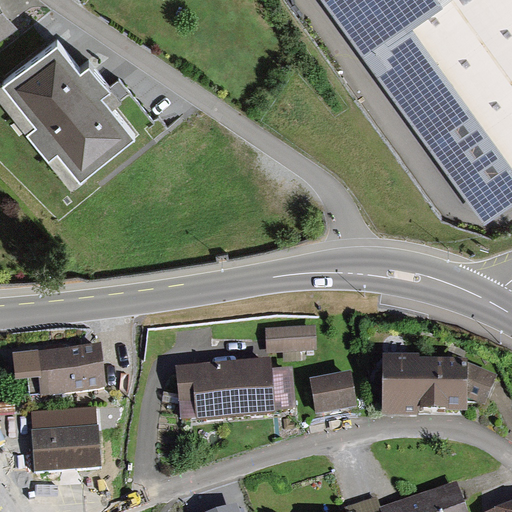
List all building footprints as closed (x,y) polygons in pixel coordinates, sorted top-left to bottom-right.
[(511,0),(323,0),(484,221),(511,201),(511,0)] [(0,41),(16,30),(0,9),(0,41)] [(80,70),(57,41),(0,85),(0,93),(70,183),(132,135),(110,106),(118,99),(89,62),(80,70)] [(314,325),(267,328),(269,353),(316,350),(314,325)] [(100,346),(14,353),(16,378),(29,377),(30,392),(43,391),(43,394),(104,388),(100,346)] [(419,357),(419,353),(382,353),(382,413),(421,413),(421,409),(468,409),(468,399),(486,406),(499,374),(469,362),(469,358),(419,357)] [(269,358),(178,366),(183,420),(295,409),(291,369),(271,371),(269,358)] [(350,370),(311,379),(319,415),(358,406),(350,370)] [(97,407),(30,411),(34,470),(101,466),(97,407)] [(468,511),(457,481),(381,507),(383,511),(468,511)] [(240,511),(238,503),(211,511),(240,511)] [(511,511),(511,503),(486,511),(511,511)]
